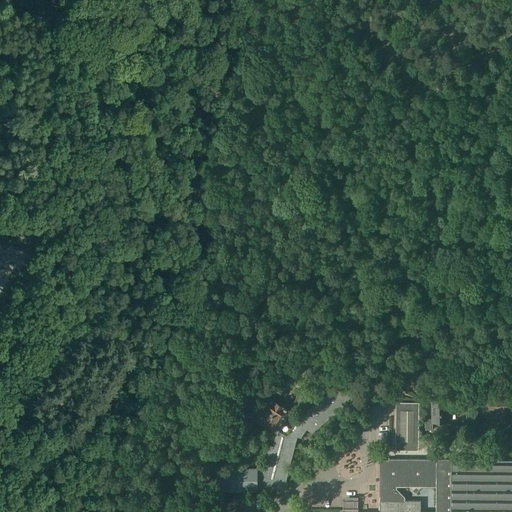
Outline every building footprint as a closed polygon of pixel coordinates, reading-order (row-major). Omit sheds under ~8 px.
[(436,10),(434,23),(447,25),(449,12),(436,10)] [(287,482),(287,481),(285,481),(297,435),(301,436),(306,428),(312,431),(352,400),(338,383),(331,388),(333,390),(299,417),(297,416),(295,418),(291,415),(292,413),(290,411),(268,397),(262,406),(259,404),(252,414),(268,425),(269,429),(273,432),(277,430),(277,431),(274,446),(268,444),(262,469),(214,469),(214,489),(287,488),(287,482)] [(209,392),(219,399),(225,391),(214,384),(209,392)] [(448,421),(448,420),(449,419),(449,415),(447,414),(447,399),(432,400),(432,422),(448,421)] [(489,399),(489,414),(500,414),(500,420),(509,420),(509,410),(510,410),(510,399),(489,399)] [(396,451),(416,451),(419,451),(419,402),(416,402),(396,402),(396,451)] [(234,425),(239,428),(244,421),(233,413),(226,423),(233,427),(234,425)] [(450,437),(461,437),(461,426),(449,426),(450,437)] [(379,511),(358,511),(357,511),(511,511),(511,460),(437,460),(437,459),(389,458),(389,459),(380,459),(379,496),(381,496),(381,497),(378,502),(380,503),(378,510),(381,510),(380,511),(379,511)]
